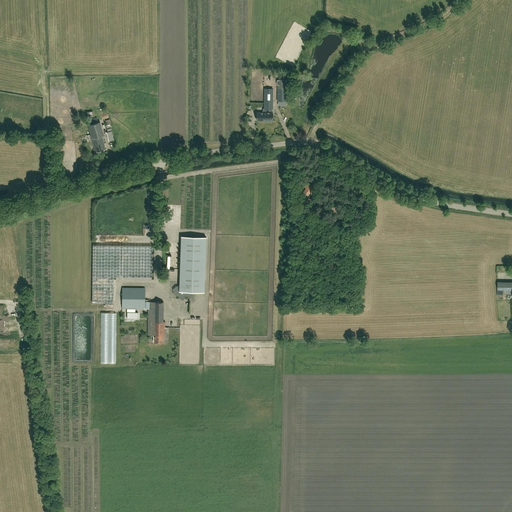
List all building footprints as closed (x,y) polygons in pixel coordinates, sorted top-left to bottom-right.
[(277,84),(277,98),(278,98),(278,101),(286,101),(286,79),(277,79),(277,80),(277,84)] [(263,109),(263,112),(257,112),(257,120),(273,120),(273,113),(272,113),(272,109),(273,109),(273,88),(264,88),(264,109),(263,109)] [(105,120),(107,132),(109,141),(114,140),(111,131),(109,119),(105,120)] [(103,135),(100,122),(88,125),(95,152),(105,149),(101,136),(103,135)] [(314,188),(307,183),(304,187),(306,188),(303,192),(308,195),(311,190),(312,190),(314,188)] [(176,286),(173,289),(173,293),(176,296),(179,296),(179,297),(181,299),(183,299),(185,297),(185,296),(190,296),(193,293),(193,291),(204,292),(206,237),(181,236),(179,286),(176,286)] [(113,277),(152,278),(153,245),(93,244),(92,302),(113,303),(113,277)] [(498,294),(511,293),(511,281),(498,282),(498,294)] [(145,301),(145,288),(122,287),(122,308),(148,308),(148,335),(154,335),(154,342),(163,342),(163,335),(164,335),(165,322),(163,322),(163,302),(145,301)] [(116,364),(116,313),(101,313),(100,363),(116,364)]
